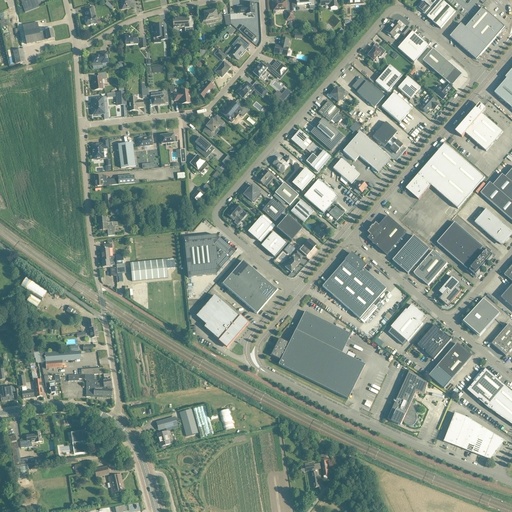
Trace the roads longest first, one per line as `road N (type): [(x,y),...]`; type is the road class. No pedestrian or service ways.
road 1 (unclassified): [(292,290),(217,226),(215,210),(387,12),(404,13),(477,75)]
road 2 (unclassified): [(81,126),(205,110),(264,44),(262,0)]
road 3 (unclassified): [(498,477),(265,372)]
road 4 (unclassified): [(477,75),(342,232)]
road 5 (unclassified): [(348,237),(484,81)]
road 6 (unclassified): [(104,319),(81,126)]
road 7 (unclassified): [(77,50),(133,20),(211,0)]
road 8 (unclassified): [(449,324),(348,237)]
road 9 (unclassified): [(104,319),(0,243)]
